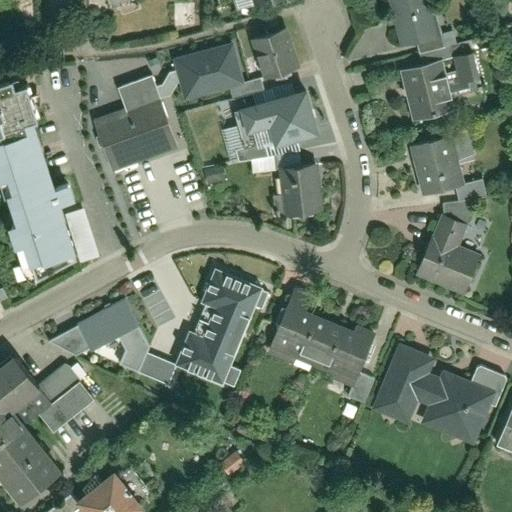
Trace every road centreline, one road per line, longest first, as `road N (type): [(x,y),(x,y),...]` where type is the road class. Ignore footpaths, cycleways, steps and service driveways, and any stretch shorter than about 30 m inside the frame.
road 1 (residential): [(0,326),(178,238),(210,233),(281,242),(339,268)]
road 2 (residential): [(321,10),(326,65),(357,154),(353,231),(339,268)]
road 3 (residential): [(339,268),(511,337)]
